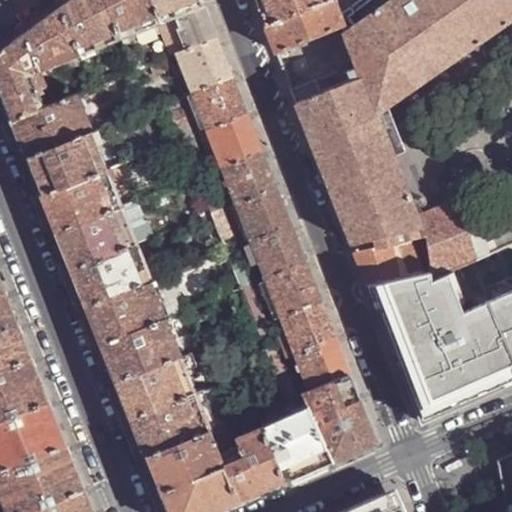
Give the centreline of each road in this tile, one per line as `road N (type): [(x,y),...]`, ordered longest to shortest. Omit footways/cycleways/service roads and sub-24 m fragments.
road 1 (residential): [(229,0),(409,456)]
road 2 (residential): [(132,511),(0,183)]
road 3 (unclassified): [(280,511),(409,456)]
